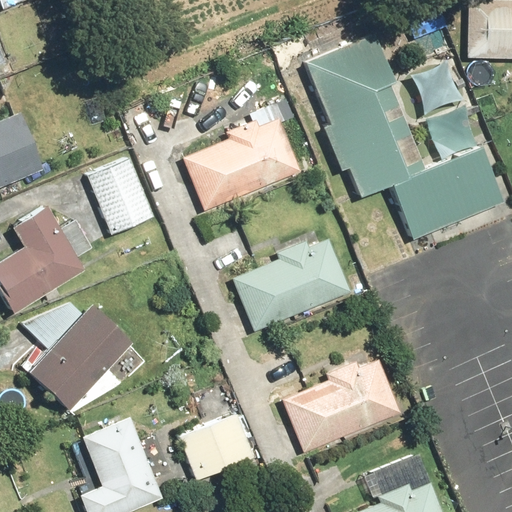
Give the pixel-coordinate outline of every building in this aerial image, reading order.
[(511,0),(462,0),(461,57),(511,58),(511,0)] [(432,8),(399,21),(415,61),(448,47),(432,8)] [(357,42),(302,64),(358,201),(386,190),(407,239),(502,201),(474,134),(406,162),(357,42)] [(264,54),(244,63),(260,102),(280,93),(264,54)] [(439,59),(401,73),(416,113),(454,99),(439,59)] [(229,74),(184,94),(191,109),(235,89),(229,74)] [(0,183),(35,170),(13,113),(0,118),(0,183)] [(177,156),(198,210),(295,172),(274,118),(252,127),(249,119),(219,130),(223,138),(177,156)] [(123,157),(78,177),(102,234),(148,214),(123,157)] [(17,248),(0,258),(0,300),(7,312),(78,269),(39,205),(4,226),(17,248)] [(227,277),(247,329),(343,291),(322,240),(302,248),(299,241),(271,253),(273,259),(227,277)] [(63,410),(124,343),(80,303),(19,371),(63,410)] [(277,399),(298,451),(393,413),(372,361),(352,369),(348,360),(319,372),(323,381),(277,399)] [(231,413),(168,438),(186,481),(248,455),(231,413)] [(117,511),(155,497),(121,417),(72,437),(93,487),(68,496),(74,511),(117,511)] [(343,511),(434,511),(422,481),(401,489),(399,484),(370,495),(373,501),(343,511)]
